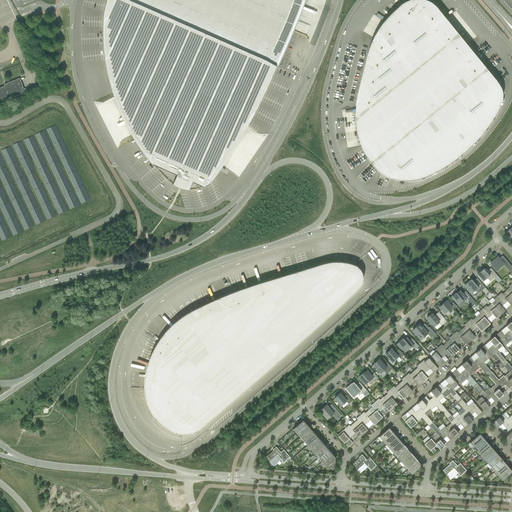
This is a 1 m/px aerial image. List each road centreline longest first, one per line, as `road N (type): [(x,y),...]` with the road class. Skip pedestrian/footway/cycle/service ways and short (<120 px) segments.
road 1 (unclassified): [(317,232),(343,229),(375,240),(385,257),(382,282),(195,449),(148,456)]
road 2 (unclassified): [(360,0),(341,29),(321,106),(339,178),(365,202),(381,204),(456,185)]
road 3 (secondary): [(249,192),(210,234),(169,255),(0,295)]
road 4 (residential): [(304,407),(497,240)]
road 5 (tertiary): [(148,456),(116,419),(111,375),(131,323),(171,284)]
road 6 (tertiary): [(46,465),(241,482)]
road 7 (secondary): [(31,377),(171,284)]
road 8 (unclassified): [(249,181),(222,212),(183,220),(148,205),(117,169)]
road 9 (unclassified): [(368,218),(422,213),(460,199),(511,156)]
road 10 (secondary): [(300,236),(329,203),(314,168),(283,162),(249,192)]
road 11 (residential): [(391,415),(511,312)]
road 12 (secondary): [(318,60),(249,192)]
road 13 (unclassified): [(318,60),(249,181)]
road 14 (secondary): [(171,284),(300,236)]
